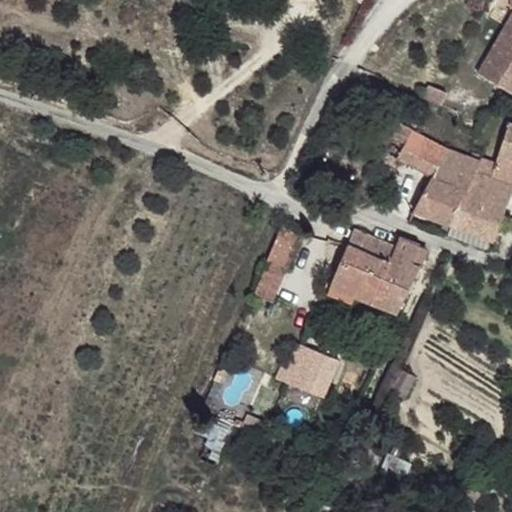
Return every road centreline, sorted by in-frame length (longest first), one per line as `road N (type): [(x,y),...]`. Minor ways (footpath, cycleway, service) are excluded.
road 1 (residential): [(273,190),(0,93)]
road 2 (residential): [(273,190),(343,64)]
